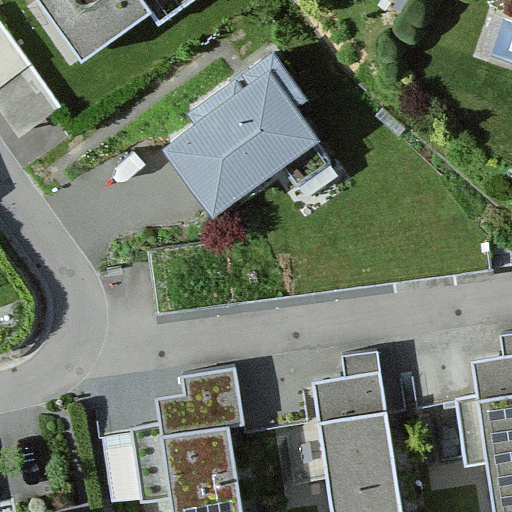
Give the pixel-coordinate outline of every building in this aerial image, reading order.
[(168,0),(57,0),(83,37),(134,0),(156,0),(161,6),(168,0)] [(0,5),(0,94),(21,124),(63,94),(0,5)] [(314,120),(269,55),(167,125),(212,190),(279,144),(297,169),(324,151),(306,125),(314,120)] [(511,328),(504,329),(507,350),(477,355),(501,504),(511,501),(511,328)] [(399,511),(373,345),(345,350),(348,371),(318,375),(339,511),(399,511)] [(178,511),(242,511),(230,434),(244,431),(235,379),(187,387),(189,402),(161,407),(178,511)]
